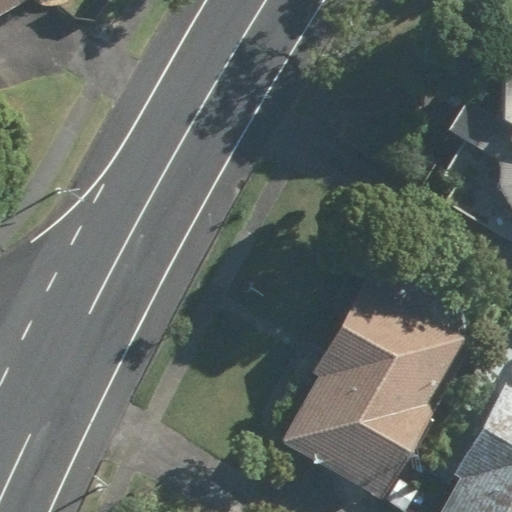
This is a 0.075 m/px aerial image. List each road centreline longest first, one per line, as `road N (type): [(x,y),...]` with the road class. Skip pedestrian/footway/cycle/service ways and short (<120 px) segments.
road 1 (residential): [(51,390),(150,195),(267,0)]
road 2 (residential): [(0,506),(51,390)]
